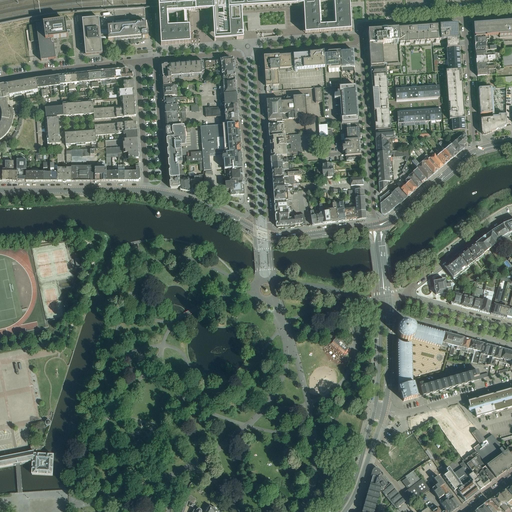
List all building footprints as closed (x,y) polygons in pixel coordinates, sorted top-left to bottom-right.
[(158,0),(158,2),(159,7),(159,13),(161,46),(190,43),(214,42),(215,41),(236,40),(243,39),(260,38),(281,36),(282,36),(304,35),(305,35),(351,31),(349,2),(349,0),(158,0)] [(149,32),(148,23),(142,23),(100,27),(99,18),(82,20),(85,56),(102,54),(101,39),(108,38),(108,41),(110,41),(113,40),(143,38),(143,39),(148,38),(148,32),(149,32)] [(511,19),(477,23),(477,24),(473,24),(474,36),(475,36),(475,37),(489,36),(489,35),(499,35),(500,35),(499,35),(499,36),(511,34),(511,19)] [(38,41),(41,61),(56,59),(53,39),(68,38),(65,21),(36,25),(29,26),(29,30),(31,42),(38,41)] [(459,44),(458,40),(457,25),(439,26),(440,41),(446,40),(447,45),(447,48),(459,47),(459,44)] [(440,41),(439,26),(418,27),(419,42),(440,41)] [(419,42),(418,27),(398,29),(399,42),(399,44),(419,42)] [(384,67),(384,66),(382,43),(399,42),(398,29),(369,31),(368,31),(368,32),(371,68),(384,67)] [(459,47),(447,48),(446,48),(447,59),(460,58),(459,47)] [(511,66),(511,48),(504,49),(502,49),(503,67),(511,66)] [(341,68),(340,51),(330,52),(329,52),(328,52),(328,53),(327,53),(327,54),(326,54),(326,55),(325,56),(324,56),(325,67),(324,67),(324,68),(326,68),(327,68),(327,69),(341,68)] [(340,51),(341,68),(341,72),(347,71),(349,71),(350,71),(353,71),(353,67),(354,67),(354,66),(353,53),(353,52),(353,51),(352,51),(348,51),(345,51),(340,51)] [(325,67),(324,56),(324,52),(322,52),(317,53),(316,53),(308,54),(294,55),(293,55),(294,68),(294,70),(310,68),(321,68),(323,67),(324,67),(325,67)] [(279,82),(278,71),(287,70),(287,69),(294,68),(293,55),(283,56),(277,56),(269,57),(264,57),(264,63),(264,70),(265,75),(265,83),(266,87),(267,87),(266,87),(266,88),(266,89),(266,91),(270,91),(270,86),(273,86),(273,91),(278,90),(278,86),(279,86),(279,82)] [(489,63),(489,60),(495,60),(498,60),(498,56),(475,57),(476,65),(488,64),(488,63),(489,63)] [(234,66),(234,60),(232,59),(218,60),(218,67),(234,66)] [(171,85),(171,80),(173,80),(173,79),(173,78),(178,78),(179,78),(179,79),(180,79),(183,79),(183,78),(184,78),(189,77),(189,78),(190,79),(193,78),(194,78),(194,77),(203,76),(203,75),(204,75),(203,62),(198,62),(193,63),(188,63),(182,64),(177,64),(174,64),(172,65),(167,65),(162,65),(162,66),(162,77),(163,86),(171,85)] [(386,66),(384,66),(384,67),(371,68),(371,76),(386,75),(386,66)] [(132,78),(132,72),(130,73),(130,70),(128,70),(128,69),(123,69),(123,70),(121,70),(120,70),(121,79),(126,78),(126,80),(129,79),(128,78),(132,78)] [(72,90),(70,75),(65,75),(66,86),(68,86),(69,90),(69,93),(67,94),(67,98),(73,97),(73,96),(73,94),(72,90)] [(390,130),(389,110),(388,109),(388,107),(388,101),(386,75),(371,76),(373,102),(373,108),(374,110),(375,131),(390,130)] [(461,75),(446,76),(446,81),(447,87),(447,93),(448,98),(448,103),(448,104),(448,109),(449,113),(449,120),(452,120),(464,118),(463,108),(463,103),(463,97),(462,91),(462,86),(461,80),(461,75)] [(60,86),(59,76),(55,76),(49,77),(51,90),(50,90),(54,90),(54,93),(57,93),(57,86),(60,86)] [(496,78),(496,79),(496,83),(497,87),(506,86),(506,87),(511,86),(511,76),(496,78)] [(45,97),(43,78),(37,79),(38,91),(41,91),(42,97),(45,97)] [(38,91),(37,79),(31,80),(31,79),(28,79),(28,80),(23,81),(26,94),(38,92),(38,91)] [(235,87),(235,82),(235,79),(223,80),(223,81),(214,82),(214,85),(219,85),(219,88),(221,88),(235,87)] [(26,94),(23,81),(15,83),(15,82),(12,82),(12,83),(7,84),(9,97),(21,95),(26,94)] [(133,89),(133,82),(124,82),(124,90),(133,89)] [(8,109),(7,107),(10,106),(10,102),(10,101),(9,97),(7,84),(0,85),(0,107),(1,109),(1,111),(8,109)] [(177,96),(176,86),(163,87),(164,97),(177,96)] [(357,117),(358,117),(356,88),(356,86),(339,87),(339,90),(339,92),(335,92),(335,95),(334,95),(334,99),(341,99),(343,123),(342,124),(343,124),(358,123),(357,117)] [(506,115),(506,87),(490,88),(487,88),(489,114),(480,115),(480,119),(481,132),(481,133),(482,134),(483,135),(484,135),(485,135),(488,134),(490,133),(496,131),(506,126),(506,115)] [(323,102),(322,88),(314,89),(316,103),(323,102)] [(492,114),(490,88),(478,89),(480,115),(492,114)] [(134,96),(133,89),(124,90),(117,91),(118,92),(116,92),(117,93),(118,93),(118,95),(112,95),(112,92),(109,93),(109,98),(120,97),(134,96)] [(236,96),(236,94),(224,94),(224,97),(224,99),(220,99),(221,106),(237,105),(236,98),(236,96)] [(306,108),(305,96),(293,97),(286,98),(287,101),(281,102),(281,100),(267,101),(267,111),(268,120),(269,120),(269,123),(282,122),(282,120),(295,119),(307,118),(306,108)] [(123,107),(118,108),(119,118),(122,118),(124,117),(127,117),(134,117),(134,115),(135,114),(135,109),(135,107),(135,104),(134,104),(134,102),(134,97),(121,98),(121,102),(123,102),(123,107)] [(177,106),(177,100),(187,100),(187,98),(188,98),(188,97),(179,98),(179,97),(175,97),(176,98),(164,99),(165,107),(177,106)] [(93,109),(93,102),(78,103),(79,115),(83,115),(83,111),(89,111),(89,114),(94,114),(93,109)] [(79,115),(78,103),(63,105),(63,107),(63,116),(68,116),(68,112),(74,112),(74,115),(79,115)] [(238,115),(237,106),(237,105),(221,106),(221,107),(205,108),(206,117),(225,116),(238,115)] [(185,106),(183,107),(179,107),(179,106),(177,106),(165,107),(165,114),(185,112),(185,106)] [(63,116),(63,107),(45,108),(46,118),(63,116)] [(186,119),(185,112),(165,114),(166,121),(186,119)] [(238,115),(225,116),(226,123),(226,124),(226,125),(238,124),(238,123),(238,120),(238,115)] [(60,138),(60,136),(60,134),(59,134),(58,130),(59,130),(59,125),(58,125),(58,121),(59,121),(59,118),(45,119),(47,139),(60,138)] [(186,126),(186,119),(166,121),(166,127),(166,128),(167,128),(180,127),(184,126),(186,126)] [(11,127),(11,126),(1,122),(0,123),(0,125),(9,131),(10,130),(10,129),(11,127)] [(122,123),(119,124),(120,132),(123,132),(137,131),(136,125),(135,125),(135,123),(127,123),(125,123),(124,123),(122,123)] [(240,142),(239,133),(238,124),(226,125),(206,127),(202,127),(200,127),(201,136),(202,145),(202,152),(202,155),(203,162),(203,165),(204,170),(204,171),(210,170),(210,164),(209,154),(223,153),(240,152),(240,142)] [(284,136),(283,124),(269,125),(269,137),(284,136)] [(9,131),(0,125),(0,130),(5,135),(6,134),(7,133),(8,132),(9,131)] [(333,138),(332,130),(327,131),(327,125),(319,125),(319,131),(319,134),(319,139),(319,142),(322,142),(322,139),(333,138)] [(166,128),(165,128),(166,135),(167,135),(167,139),(166,139),(167,146),(168,146),(168,150),(167,150),(167,153),(168,157),(169,156),(169,160),(168,161),(168,167),(169,167),(170,171),(169,171),(169,178),(170,178),(170,182),(169,182),(170,189),(171,188),(171,189),(178,189),(178,188),(179,188),(179,187),(179,178),(179,176),(178,165),(182,164),(181,154),(181,152),(181,150),(181,146),(186,146),(186,142),(185,129),(184,129),(184,127),(184,126),(180,127),(167,128),(166,128)] [(360,139),(359,128),(343,130),(344,134),(339,135),(339,138),(347,137),(347,140),(360,139)] [(96,143),(96,136),(95,131),(90,132),(90,135),(85,136),(85,132),(80,132),(81,144),(96,143)] [(137,138),(137,131),(123,132),(124,135),(124,139),(137,138)] [(393,139),(393,138),(393,131),(375,132),(376,139),(377,153),(388,152),(393,152),(393,151),(392,142),(395,142),(395,139),(393,139)] [(81,144),(80,132),(75,133),(75,136),(70,137),(70,133),(65,133),(65,145),(81,144)] [(286,157),(286,156),(301,155),(302,155),(301,145),(300,135),(284,136),(269,137),(270,147),(271,158),(282,157),(286,157)] [(465,148),(463,146),(466,143),(466,137),(460,137),(451,145),(459,153),(462,151),(465,148)] [(138,152),(138,145),(137,138),(124,139),(124,143),(123,143),(123,146),(123,147),(121,147),(122,153),(125,153),(138,152)] [(361,151),(360,139),(347,140),(344,141),(344,145),(342,145),(342,152),(345,152),(345,154),(345,157),(346,157),(361,155),(361,153),(361,151)] [(459,153),(451,145),(450,145),(449,144),(445,147),(441,142),(438,144),(442,148),(445,151),(445,150),(452,158),(459,153)] [(445,150),(445,151),(442,148),(435,154),(436,156),(444,165),(449,161),(452,158),(445,150)] [(430,152),(430,153),(431,154),(432,156),(430,158),(440,169),(444,165),(436,156),(435,154),(434,154),(432,151),(430,152)] [(203,162),(202,155),(202,152),(191,152),(191,157),(186,157),(187,163),(199,163),(203,162)] [(241,162),(240,152),(223,153),(223,156),(222,157),(222,160),(224,160),(224,163),(241,162)] [(391,162),(390,154),(388,154),(388,152),(377,153),(377,162),(377,163),(391,162)] [(429,157),(428,156),(426,154),(424,156),(426,159),(423,161),(434,174),(440,169),(429,157)] [(434,174),(423,161),(419,165),(414,159),(412,161),(416,167),(417,166),(419,167),(417,169),(425,178),(426,177),(428,179),(434,174)] [(26,182),(26,172),(26,170),(26,160),(17,160),(17,172),(17,182),(25,182),(26,182)] [(391,172),(391,168),(391,162),(377,163),(378,172),(378,173),(391,172)] [(106,181),(106,169),(106,165),(105,165),(104,164),(103,164),(102,165),(101,165),(98,165),(99,169),(95,169),(95,182),(106,181)] [(182,164),(178,165),(179,176),(179,178),(179,187),(179,188),(180,189),(180,190),(188,192),(190,192),(189,177),(185,177),(185,175),(184,175),(184,168),(182,168),(182,166),(183,166),(183,164),(182,164)] [(332,178),(331,164),(322,165),(323,169),(322,169),(320,170),(317,170),(317,175),(321,174),(321,181),(322,181),(323,181),(323,178),(332,178)] [(413,173),(411,171),(408,174),(407,173),(407,172),(406,171),(409,169),(405,165),(402,171),(403,173),(404,173),(408,178),(417,188),(423,184),(421,181),(420,182),(412,173),(413,173)] [(95,182),(95,169),(95,166),(71,166),(71,168),(71,182),(95,182)] [(43,182),(43,172),(39,172),(39,170),(37,168),(33,169),(33,182),(43,182)] [(66,182),(71,182),(71,168),(65,168),(62,169),(57,169),(57,170),(57,182),(62,182),(66,182)] [(242,177),(242,174),(242,168),(224,169),(225,183),(243,182),(242,177)] [(425,178),(417,169),(413,173),(412,173),(420,182),(421,181),(423,184),(428,179),(426,177),(425,178)] [(303,176),(303,172),(286,173),(286,170),(285,170),(272,171),(273,178),(294,176),(303,176)] [(392,175),(391,172),(378,173),(379,182),(379,183),(388,182),(390,182),(392,182),(392,177),(392,175)] [(406,181),(408,178),(404,173),(403,173),(399,177),(401,179),(398,181),(401,185),(399,187),(407,197),(412,193),(402,181),(406,181)] [(194,176),(189,177),(190,192),(191,193),(194,193),(195,191),(195,189),(200,189),(199,182),(201,182),(203,177),(203,175),(199,175),(199,177),(194,177),(194,176)] [(295,184),(294,176),(273,178),(273,185),(293,184),(295,184)] [(363,185),(363,177),(350,178),(351,186),(363,185)] [(417,188),(408,178),(406,181),(402,181),(412,193),(417,188)] [(244,195),(243,189),(243,186),(243,182),(225,183),(226,191),(225,191),(226,194),(227,196),(228,196),(240,195),(244,195)] [(380,193),(388,185),(389,184),(388,182),(379,183),(379,188),(380,193)] [(288,188),(288,186),(293,185),(293,184),(273,185),(274,193),(288,192),(294,191),(294,190),(294,188),(288,188)] [(407,197),(399,187),(398,187),(396,184),(391,187),(392,188),(389,191),(400,203),(407,197)] [(365,213),(364,196),(363,190),(355,190),(355,191),(348,191),(349,197),(355,196),(357,219),(361,219),(366,219),(365,213)] [(400,203),(389,191),(380,198),(380,197),(381,209),(381,212),(381,214),(382,215),(384,215),(387,214),(388,213),(390,212),(394,208),(400,203)] [(288,198),(288,192),(274,193),(274,201),(288,200),(288,198)] [(289,206),(288,200),(274,201),(275,212),(292,210),(292,206),(289,206)] [(335,204),(336,203),(335,201),(332,201),(333,208),(329,208),(331,223),(338,222),(335,204)] [(344,210),(343,202),(336,203),(335,204),(338,222),(345,221),(344,210)] [(318,225),(316,211),(313,211),(311,211),(311,209),(312,209),(311,205),(309,205),(312,220),(312,225),(318,225)] [(331,223),(329,208),(322,209),(324,224),(331,223)] [(356,220),(355,209),(344,210),(345,221),(356,220)] [(305,226),(304,214),(291,216),(290,215),(275,217),(276,227),(277,227),(277,229),(282,228),(289,227),(290,228),(294,228),(295,227),(302,226),(302,227),(305,226)] [(511,226),(509,222),(503,224),(511,236),(511,237),(511,226)] [(511,236),(503,224),(497,228),(507,242),(507,243),(508,244),(509,246),(510,245),(508,242),(510,240),(508,237),(508,236),(508,237),(510,236),(511,236)] [(507,242),(497,228),(491,232),(501,243),(503,242),(504,244),(507,243),(507,242)] [(501,243),(491,232),(484,238),(491,248),(493,246),(495,248),(497,246),(498,248),(499,248),(501,246),(502,245),(501,243)] [(491,248),(484,238),(475,244),(484,255),(485,256),(484,256),(485,257),(489,253),(487,251),(491,248)] [(484,255),(475,244),(467,250),(459,257),(467,267),(468,267),(473,263),(479,271),(481,269),(485,267),(478,258),(484,255)] [(502,261),(495,253),(495,252),(493,254),(500,262),(502,261)] [(467,267),(459,257),(452,262),(461,274),(468,269),(468,268),(469,268),(468,267),(467,267)] [(461,274),(452,262),(444,268),(453,279),(455,278),(455,279),(461,274)] [(452,292),(450,281),(445,282),(445,280),(442,281),(441,278),(436,279),(437,282),(434,282),(435,287),(434,287),(435,291),(435,290),(436,295),(452,292)] [(474,297),(476,288),(477,286),(477,285),(477,283),(477,282),(473,282),(473,283),(475,284),(473,290),(471,298),(469,297),(470,296),(467,295),(468,292),(463,291),(463,293),(459,306),(470,309),(474,297)] [(480,307),(482,297),(482,296),(483,290),(476,288),(474,297),(470,309),(479,312),(480,307)] [(498,317),(502,301),(505,291),(498,289),(491,315),(498,317)] [(494,292),(484,290),(483,295),(484,295),(481,307),(479,312),(488,314),(490,314),(492,305),(490,304),(494,292)] [(459,306),(463,293),(455,291),(451,304),(459,306)] [(509,306),(503,305),(504,302),(502,301),(498,317),(506,319),(509,306)] [(441,346),(445,333),(426,328),(411,324),(410,324),(410,325),(404,323),(403,323),(403,324),(402,324),(401,324),(400,325),(400,326),(399,326),(399,327),(398,328),(398,329),(398,330),(397,331),(397,332),(397,333),(398,334),(398,335),(398,336),(399,336),(399,337),(400,338),(397,341),(398,364),(398,388),(398,392),(400,392),(403,400),(403,402),(405,401),(417,398),(417,397),(413,383),(412,384),(412,379),(417,377),(418,379),(443,372),(448,352),(440,350),(441,347),(441,346)] [(451,346),(454,336),(445,333),(441,346),(447,347),(447,345),(451,346)] [(460,351),(463,338),(454,336),(451,346),(451,348),(449,355),(452,356),(454,349),(456,349),(456,350),(460,351)] [(345,351),(349,348),(338,338),(337,337),(333,341),(345,351)] [(467,352),(470,340),(463,338),(460,351),(460,350),(467,352)] [(473,354),(477,342),(470,340),(467,352),(467,353),(469,354),(469,353),(473,354)] [(480,357),(483,344),(477,342),(473,354),(471,363),(478,364),(478,362),(479,359),(476,359),(476,356),(480,357)] [(485,363),(487,358),(490,346),(483,344),(480,357),(479,359),(478,362),(485,363)] [(491,366),(496,348),(490,346),(487,358),(490,359),(488,364),(485,363),(485,365),(491,366)] [(499,362),(503,349),(496,348),(491,366),(494,367),(495,361),(499,362)] [(505,364),(509,351),(503,349),(499,362),(505,364)] [(423,383),(419,384),(422,396),(474,381),(473,378),(479,376),(478,371),(471,373),(471,374),(423,388),(422,384),(423,383)] [(511,407),(511,388),(510,389),(496,393),(492,394),(478,398),(475,399),(468,401),(470,408),(469,408),(468,408),(468,409),(468,410),(469,411),(470,411),(471,413),(474,412),(476,417),(511,407)] [(448,418),(442,422),(445,427),(451,422),(448,418)] [(509,469),(487,438),(485,440),(477,430),(472,433),(479,444),(473,448),(476,452),(478,455),(489,470),(496,478),(509,469)] [(511,457),(503,445),(501,447),(492,435),(487,438),(509,469),(511,467),(511,466),(511,457)] [(0,467),(16,465),(18,464),(19,464),(31,462),(33,462),(33,454),(33,451),(31,452),(30,452),(19,454),(15,455),(12,455),(0,457),(0,467)] [(495,479),(486,467),(477,456),(478,455),(476,452),(469,456),(490,483),(491,482),(495,479)] [(53,455),(40,454),(33,454),(33,462),(31,462),(31,474),(52,475),(53,455)] [(490,483),(469,456),(464,461),(465,463),(466,464),(478,480),(478,479),(484,487),(490,483)] [(465,463),(464,461),(460,464),(463,468),(479,489),(480,490),(484,487),(484,488),(484,487),(478,479),(478,480),(466,464),(465,463)] [(443,476),(443,477),(452,489),(456,494),(458,492),(465,502),(478,492),(477,490),(479,489),(463,468),(454,475),(452,472),(452,471),(451,470),(451,471),(449,468),(446,469),(448,473),(443,476)] [(390,485),(383,476),(384,475),(382,474),(380,472),(381,472),(380,472),(379,470),(376,469),(374,469),(372,471),(372,472),(372,474),(371,474),(371,476),(370,477),(371,477),(368,487),(369,487),(369,490),(380,493),(382,492),(390,485)] [(413,501),(430,489),(422,479),(420,480),(414,471),(410,474),(404,478),(406,479),(410,484),(408,486),(409,489),(406,491),(413,501)] [(439,488),(444,485),(438,476),(434,480),(437,484),(432,489),(438,500),(444,495),(439,488)] [(410,484),(406,479),(402,482),(406,487),(408,486),(410,484)] [(401,497),(397,493),(394,489),(394,488),(393,488),(390,485),(382,492),(396,509),(397,508),(405,502),(405,501),(405,502),(401,498),(402,497),(401,497)] [(449,492),(444,485),(439,488),(444,495),(448,493),(449,492)] [(511,506),(511,496),(506,489),(499,495),(499,494),(498,495),(505,503),(510,508),(511,506)] [(374,511),(376,504),(380,493),(369,490),(362,511),(374,511)] [(460,506),(457,502),(454,498),(450,491),(449,492),(448,493),(444,495),(446,497),(449,501),(455,510),(460,506)] [(189,495),(186,499),(188,500),(188,501),(189,502),(190,501),(194,503),(196,499),(189,495)] [(498,495),(495,497),(491,500),(498,508),(500,506),(505,511),(508,509),(504,504),(505,503),(498,495)] [(449,501),(446,497),(441,501),(440,500),(439,501),(445,510),(446,511),(452,511),(455,510),(449,501)] [(483,505),(490,511),(499,511),(500,511),(489,501),(483,505)]
